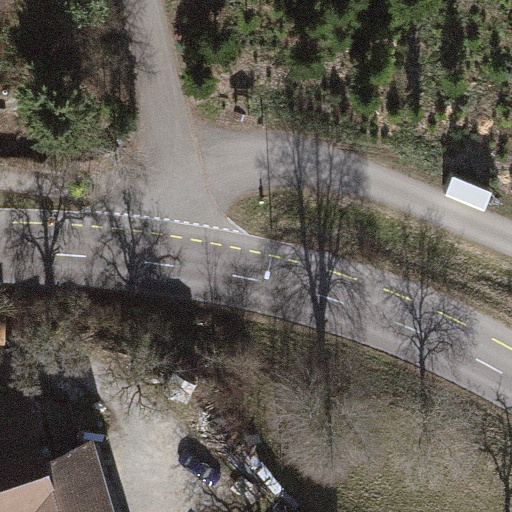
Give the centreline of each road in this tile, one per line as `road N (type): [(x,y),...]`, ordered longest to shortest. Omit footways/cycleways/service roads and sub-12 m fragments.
road 1 (unclassified): [(157,261),(194,174),(281,156),(511,235)]
road 2 (tertiary): [(511,373),(381,311),(157,261)]
road 3 (tertiary): [(157,261),(0,253)]
